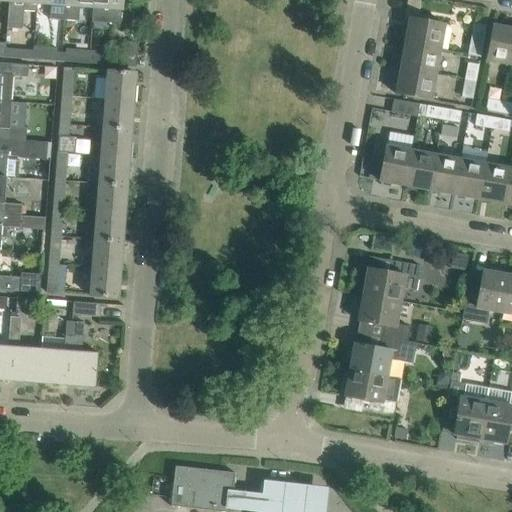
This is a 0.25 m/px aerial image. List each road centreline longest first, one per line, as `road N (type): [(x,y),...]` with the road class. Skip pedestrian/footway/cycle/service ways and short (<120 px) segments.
road 1 (residential): [(136,428),(167,0)]
road 2 (residential): [(287,441),(330,207)]
road 3 (residential): [(511,481),(287,441)]
road 4 (residential): [(330,207),(366,0)]
road 5 (residential): [(511,239),(330,207)]
road 6 (residential): [(287,441),(136,428)]
road 7 (residential): [(136,428),(0,418)]
